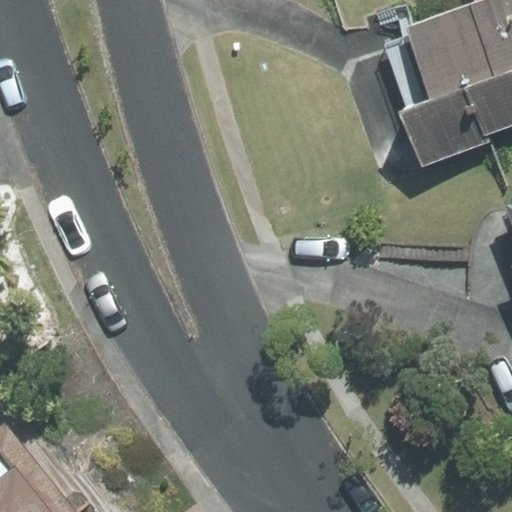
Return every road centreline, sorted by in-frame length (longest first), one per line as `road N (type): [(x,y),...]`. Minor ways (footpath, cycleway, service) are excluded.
road 1 (residential): [(253,475),(103,286),(1,0)]
road 2 (residential): [(136,0),(205,245),(253,475)]
